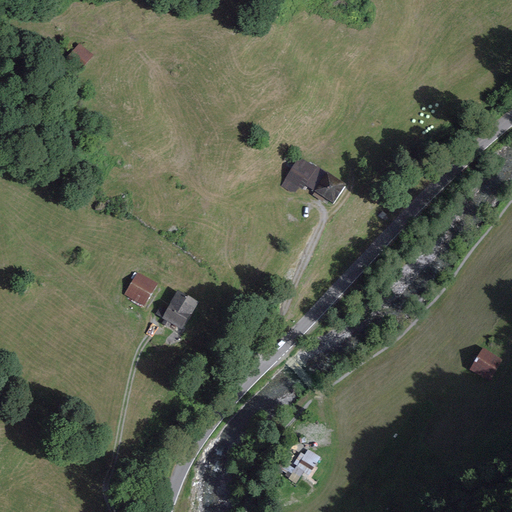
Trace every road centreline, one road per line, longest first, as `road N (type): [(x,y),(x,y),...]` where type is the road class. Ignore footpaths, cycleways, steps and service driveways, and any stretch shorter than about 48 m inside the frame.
road 1 (tertiary): [(511,122),(479,145),(218,412),(180,470),(165,511)]
road 2 (track): [(117,511),(108,489),(137,352),(157,327)]
